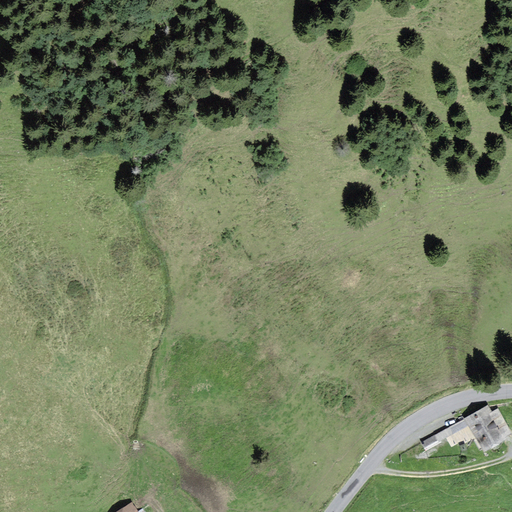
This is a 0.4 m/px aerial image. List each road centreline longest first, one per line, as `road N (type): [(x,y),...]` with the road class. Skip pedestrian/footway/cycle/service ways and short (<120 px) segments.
road 1 (tertiary): [(511,391),(463,399),(418,420),(332,511)]
road 2 (track): [(511,454),(435,476),(370,466)]
